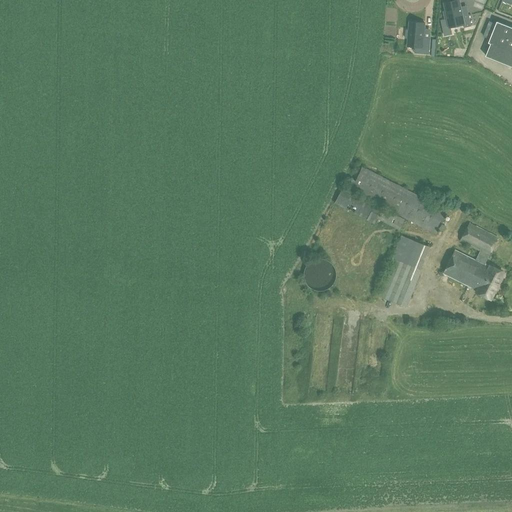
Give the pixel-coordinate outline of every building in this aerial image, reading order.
[(469,14),(463,16),(459,0),(458,0),(445,3),(447,11),(444,12),(445,20),(448,19),(450,27),(465,24),(465,28),(471,26),(469,14)] [(415,51),(430,53),(431,37),(424,36),(425,21),(410,19),(409,27),(406,27),(406,36),(409,36),(408,44),(415,45),(415,51)] [(486,56),(511,66),(511,26),(498,21),(489,43),(491,44),(486,56)] [(346,187),(436,234),(438,229),(442,232),(445,226),(441,224),(447,212),(358,165),(346,187)] [(376,219),(398,230),(404,219),(342,187),(334,204),(373,224),(376,219)] [(476,292),(490,299),(504,273),(485,263),(498,238),(469,223),(460,241),(480,252),(476,261),(455,250),(443,273),(477,290),(476,292)] [(377,296),(406,307),(421,270),(420,269),(429,247),(401,236),(377,296)] [(304,272),(304,274),(304,275),(304,277),(304,278),(304,279),(305,281),(305,282),(306,283),(307,284),(308,286),(309,287),(310,288),(311,288),(312,289),(313,290),(315,290),(316,291),(318,291),(319,291),(320,291),(322,291),(323,291),(325,290),(326,290),(327,289),(329,289),(330,288),(331,287),(332,286),(333,285),(334,284),(334,282),(335,281),(335,280),(336,278),(336,277),(336,275),(336,274),(336,273),(336,271),(335,270),(335,269),(334,267),(334,266),(333,265),(332,264),(331,263),(330,262),(329,261),(328,260),(326,260),(325,259),(324,259),(322,259),(321,259),(319,259),(318,259),(317,259),(315,259),(314,260),(313,260),(311,261),(310,262),(309,263),(308,264),(307,265),(306,266),(306,267),(305,268),(305,270),(304,271),(304,272)]
